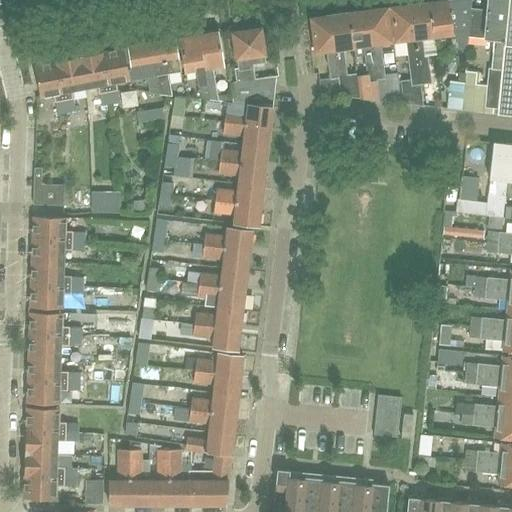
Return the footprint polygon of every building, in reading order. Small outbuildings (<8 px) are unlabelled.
[(451,0),(429,3),(433,35),(457,32),(459,47),(467,47),(468,38),(470,10),(471,0),(451,0)] [(485,108),(498,109),(508,0),(487,0),(486,11),(470,10),(468,38),(483,38),(483,39),(494,40),(491,69),(488,68),(487,83),(464,81),(463,101),(462,110),(483,112),(485,108)] [(511,0),(508,0),(498,109),(497,115),(511,116),(511,0)] [(429,3),(410,5),(421,84),(431,83),(427,57),(425,57),(423,36),(433,35),(429,3)] [(420,84),(421,84),(410,5),(391,8),(395,41),(405,40),(411,81),(401,82),(403,104),(423,107),(420,84)] [(368,11),(376,78),(386,77),(381,43),(390,41),(386,8),(368,11)] [(368,11),(349,13),(353,48),(354,55),(364,54),(367,77),(357,78),(360,99),(380,101),(376,78),(368,11)] [(357,78),(357,75),(347,77),(343,49),(353,48),(349,13),(330,16),(338,76),(341,97),(360,99),(357,78)] [(310,19),(315,53),(325,51),(329,78),(318,79),(321,95),(341,97),(338,76),(330,16),(310,19)] [(233,103),(247,104),(272,107),(276,76),(254,79),(251,64),(264,62),(259,30),(256,31),(255,26),(244,28),(244,32),(233,34),(238,69),(235,70),(237,82),(231,82),(233,103)] [(206,85),(208,100),(217,101),(212,69),(212,68),(223,66),(217,33),(198,36),(204,70),(206,85)] [(200,99),(208,100),(206,85),(204,70),(198,36),(179,39),(185,73),(195,71),(200,99)] [(173,40),(150,44),(158,94),(171,96),(167,74),(167,72),(179,70),(173,40)] [(150,44),(128,47),(131,69),(127,69),(129,80),(147,76),(150,93),(158,94),(150,44)] [(129,80),(127,69),(123,48),(100,53),(110,105),(119,103),(116,83),(129,81),(129,80)] [(100,53),(78,57),(84,89),(98,87),(99,94),(102,106),(110,105),(100,53)] [(78,57),(57,61),(66,112),(75,110),(72,92),(84,89),(78,57)] [(57,61),(35,65),(34,65),(40,98),(54,95),(57,114),(66,112),(57,61)] [(223,102),(222,107),(226,108),(226,110),(224,122),(270,127),(270,123),(272,107),(247,104),(233,103),(223,102)] [(173,105),(171,116),(183,117),(184,107),(173,105)] [(137,124),(163,120),(161,109),(135,113),(137,124)] [(183,117),(171,116),(170,127),(181,129),(183,117)] [(267,147),(270,127),(224,122),(223,134),(244,137),(243,144),(267,147)] [(507,181),(511,144),(494,142),(485,216),(503,218),(507,181)] [(167,144),(166,155),(177,157),(178,146),(167,144)] [(265,167),(267,147),(243,144),(242,152),(221,149),(220,161),(265,167)] [(177,157),(166,155),(164,167),(175,168),(177,157)] [(196,176),(195,158),(179,159),(180,177),(196,176)] [(263,187),(265,167),(220,161),(218,174),(239,176),(238,184),(263,187)] [(34,168),(34,185),(33,205),(63,206),(64,185),(41,184),(42,169),(34,168)] [(160,195),(171,196),(173,185),(161,183),(160,195)] [(261,206),(263,187),(238,184),(237,192),(216,189),(215,201),(261,206)] [(92,194),(92,203),(92,213),(120,214),(120,195),(92,194)] [(169,207),(171,196),(160,195),(158,205),(169,207)] [(148,197),(135,198),(136,210),(149,210),(148,197)] [(258,226),(261,206),(215,201),(213,221),(258,226)] [(33,217),(32,239),(84,241),(85,231),(65,231),(65,218),(33,217)] [(203,245),(249,250),(252,230),(227,227),(226,235),(204,232),(203,245)] [(155,229),(153,239),(165,240),(166,230),(155,229)] [(487,241),(511,243),(511,232),(488,230),(487,241)] [(84,241),(32,239),(31,262),(64,263),(64,250),(84,250),(84,241)] [(165,240),(153,239),(151,252),(163,252),(165,240)] [(511,243),(487,241),(485,252),(511,254),(511,243)] [(247,270),(249,250),(203,245),(202,258),(223,260),(222,267),(247,270)] [(63,275),(64,263),(31,262),(30,285),(83,286),(83,276),(63,275)] [(148,267),(147,279),(159,280),(160,268),(148,267)] [(245,290),(245,285),(247,270),(222,267),(221,276),(200,273),(198,285),(245,290)] [(486,277),(486,287),(511,289),(511,269),(510,279),(486,277)] [(159,280),(147,279),(146,290),(157,292),(159,280)] [(83,286),(30,285),(30,307),(62,308),(62,295),(82,295),(83,286)] [(242,310),(245,290),(198,285),(197,297),(219,299),(218,307),(242,310)] [(511,310),(511,289),(486,287),(485,298),(508,300),(507,310),(511,310)] [(240,330),(242,310),(218,307),(217,315),(195,313),(194,325),(240,330)] [(144,309),(142,319),(153,320),(155,310),(144,309)] [(473,317),(472,327),(511,331),(511,310),(507,310),(506,320),(473,317)] [(29,312),(29,335),(81,336),(81,327),(61,326),(62,313),(29,312)] [(142,319),(139,338),(150,340),(153,320),(142,319)] [(238,350),(240,334),(240,330),(194,325),(192,337),(214,339),(213,347),(238,350)] [(439,345),(449,346),(451,327),(441,325),(439,345)] [(511,351),(511,331),(472,327),(471,338),(504,341),(503,351),(511,351)] [(29,335),(28,357),(60,358),(61,345),(81,346),(81,336),(29,335)] [(138,343),(135,363),(147,365),(148,354),(170,356),(171,347),(138,343)] [(196,359),(195,370),(240,375),(241,372),(243,355),(218,353),(217,361),(196,359)] [(468,362),(467,372),(477,374),(511,377),(511,356),(502,356),(501,365),(468,362)] [(60,371),(60,358),(28,357),(27,380),(80,382),(80,372),(60,371)] [(238,395),(240,375),(195,370),(193,381),(215,384),(214,392),(238,395)] [(511,397),(511,377),(477,374),(467,372),(466,383),(500,386),(499,397),(511,397)] [(80,382),(27,380),(27,403),(59,404),(59,391),(80,391),(80,382)] [(131,391),(129,402),(141,404),(144,384),(132,383),(131,391)] [(236,415),(238,395),(214,392),(213,400),(192,398),(190,410),(236,415)] [(376,408),(400,411),(402,397),(388,396),(378,395),(376,408)] [(511,418),(511,397),(499,397),(498,406),(456,402),(455,413),(463,414),(511,418)] [(141,404),(129,402),(128,414),(139,414),(141,404)] [(26,408),(25,430),(78,432),(78,422),(58,422),(59,409),(26,408)] [(376,408),(375,421),(399,424),(400,411),(376,408)] [(190,410),(189,422),(210,424),(209,432),(233,435),(236,415),(190,410)] [(411,439),(413,415),(403,414),(401,438),(411,439)] [(511,418),(463,414),(462,424),(496,427),(495,438),(511,439),(511,418)] [(399,424),(375,421),(374,435),(397,437),(399,424)] [(138,424),(127,422),(125,434),(136,435),(138,424)] [(144,438),(167,441),(168,430),(145,427),(144,438)] [(25,430),(25,453),(57,454),(58,442),(78,442),(78,432),(25,430)] [(231,454),(233,435),(209,432),(208,437),(187,435),(186,444),(186,449),(231,454)] [(501,453),(477,450),(476,461),(511,464),(511,443),(502,443),(501,453)] [(466,449),(465,461),(476,461),(477,450),(466,449)] [(130,505),(129,450),(117,450),(117,480),(109,480),(109,505),(130,505)] [(149,505),(149,480),(142,480),(141,450),(129,450),(130,505),(149,505)] [(149,480),(149,505),(169,505),(169,450),(157,450),(157,480),(149,480)] [(189,480),(181,480),(181,450),(169,450),(169,505),(189,505),(189,480)] [(57,467),(57,454),(25,453),(24,476),(76,477),(77,468),(57,467)] [(225,505),(230,459),(215,457),(213,470),(189,470),(189,480),(189,505),(225,505)] [(418,467),(435,468),(436,459),(419,457),(418,467)] [(475,472),(476,461),(465,461),(464,471),(475,472)] [(511,464),(476,461),(475,472),(499,474),(498,484),(511,485),(511,464)] [(277,469),(272,511),(386,511),(389,485),(371,483),(370,485),(356,484),(356,482),(338,480),(337,482),(323,481),(323,478),(304,477),(304,479),(289,477),(290,471),(277,469)] [(24,476),(23,498),(56,499),(56,486),(76,487),(76,477),(24,476)] [(85,480),(86,505),(104,505),(103,480),(85,480)] [(436,511),(438,497),(437,497),(437,500),(422,498),(422,495),(408,494),(406,511),(436,511)] [(438,497),(436,511),(466,511),(468,500),(467,500),(467,503),(452,501),(452,498),(438,497)] [(468,500),(466,511),(496,511),(497,503),(496,506),(481,504),(482,501),(468,500)] [(511,511),(511,507),(511,504),(497,503),(496,511),(511,511)]
